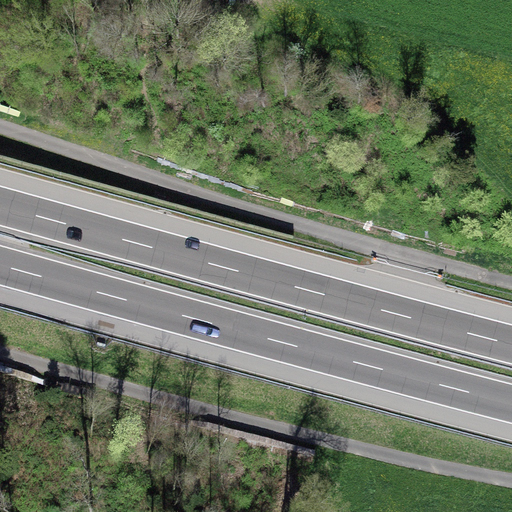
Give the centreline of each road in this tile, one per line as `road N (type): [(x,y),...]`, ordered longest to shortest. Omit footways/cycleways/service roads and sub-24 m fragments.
road 1 (track): [(511,282),(335,235),(0,127)]
road 2 (motorway): [(0,264),(511,403)]
road 3 (motorway): [(511,344),(0,205)]
road 4 (track): [(0,353),(251,422),(511,480)]
